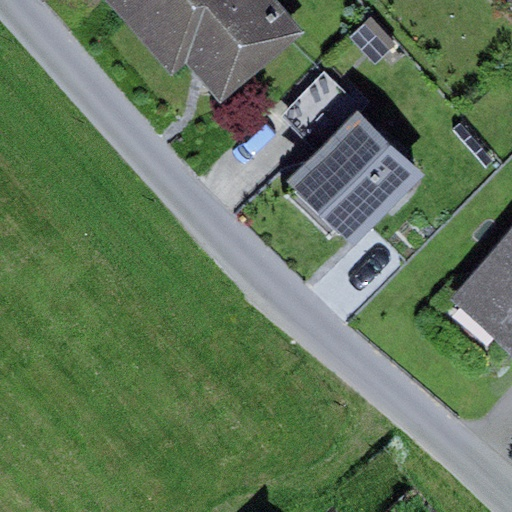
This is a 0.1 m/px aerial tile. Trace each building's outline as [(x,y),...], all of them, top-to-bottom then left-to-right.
[(276,0),(105,0),(172,76),(187,63),(221,102),(303,31),(276,0)] [(370,17),(349,37),(375,64),(396,44),(370,17)] [(281,116),(317,152),(360,109),(324,73),(281,116)] [(317,152),(289,180),(355,245),(426,173),(360,109),(317,152)] [(511,225),(449,299),(511,351),(511,225)]
